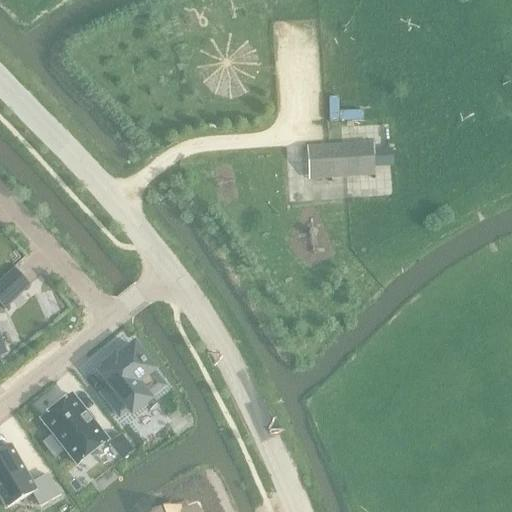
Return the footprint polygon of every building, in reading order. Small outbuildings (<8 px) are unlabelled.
[(372,144),(307,148),(308,165),(309,181),(329,179),(374,176),(372,144)] [(14,269),(0,281),(0,306),(4,311),(30,286),(14,269)] [(104,371),(100,374),(111,387),(101,395),(119,418),(129,410),(132,414),(149,400),(148,399),(144,394),(159,381),(152,372),(153,372),(134,347),(131,350),(130,350),(117,360),(116,358),(103,368),(105,371),(104,371)] [(71,397),(41,421),(77,465),(107,442),(71,397)] [(121,436),(109,445),(121,460),(122,461),(133,452),(133,451),(121,436)] [(10,445),(0,451),(0,497),(7,509),(33,494),(40,506),(59,496),(47,476),(33,485),(10,445)]
